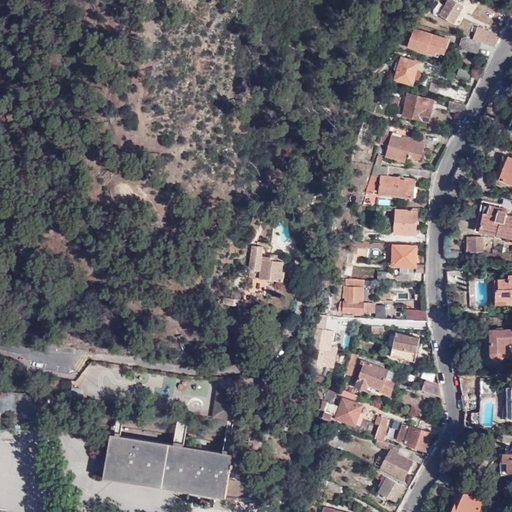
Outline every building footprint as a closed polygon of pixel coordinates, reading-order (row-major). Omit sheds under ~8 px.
[(454,22),(465,4),(456,0),(447,0),(439,13),(454,22)] [(443,59),(449,38),(413,28),(407,49),(443,59)] [(495,46),(499,37),(484,32),(479,42),(480,42),(495,46)] [(480,42),(479,42),(462,37),(459,46),(467,48),(466,51),(477,53),(480,42)] [(418,70),(420,62),(400,55),(393,78),(414,83),(415,78),(419,79),(422,71),(418,70)] [(474,70),(460,66),(457,75),(472,80),(474,70)] [(511,86),(500,81),(493,97),(511,104),(511,86)] [(428,122),(434,99),(409,92),(402,115),(428,122)] [(398,106),(401,97),(394,95),(392,105),(398,106)] [(463,112),(467,105),(451,101),(449,108),(463,112)] [(390,127),(384,126),(379,144),(384,145),(387,134),(388,134),(390,127)] [(421,160),(425,142),(402,136),(402,137),(392,135),(386,155),(404,161),(407,155),(421,160)] [(511,187),(511,160),(504,158),(495,181),(511,187)] [(376,164),(375,164),(372,176),(377,176),(381,177),(379,195),(415,198),(417,179),(388,176),(389,166),(381,165),(376,164)] [(471,174),(459,168),(454,180),(465,186),(471,174)] [(372,176),(370,176),(366,188),(375,189),(377,176),(372,176)] [(283,218),(281,208),(264,207),(265,213),(272,213),(272,220),(283,218)] [(497,233),(496,238),(511,241),(511,218),(506,217),(507,214),(499,212),(499,209),(489,208),(487,216),(483,215),(480,229),(497,233)] [(416,234),(417,211),(397,210),(395,233),(416,234)] [(353,224),(351,239),(364,240),(365,226),(353,224)] [(496,238),(497,233),(480,229),(479,234),(496,238)] [(482,255),(482,239),(467,239),(466,254),(482,255)] [(361,248),(362,243),(350,242),(347,263),(353,264),(354,254),(366,256),(368,249),(361,248)] [(416,267),(418,245),(393,244),(392,265),(400,266),(405,266),(416,267)] [(252,245),(249,268),(260,270),(260,278),(283,281),(284,271),(282,271),(283,261),(278,260),(279,255),(271,254),(271,259),(262,259),(263,246),(252,245)] [(260,270),(249,268),(248,277),(260,278),(260,270)] [(384,280),(385,272),(377,271),(377,279),(384,280)] [(465,286),(464,272),(448,272),(449,286),(465,286)] [(507,280),(498,281),(498,289),(494,290),(495,306),(511,305),(511,276),(507,277),(507,280)] [(353,294),(361,294),(361,286),(363,287),(363,279),(345,278),(344,297),(350,297),(351,286),(354,286),(353,294)] [(224,303),(239,305),(240,299),(225,297),(224,303)] [(338,310),(368,313),(369,303),(350,302),(345,301),(344,301),(339,301),(338,310)] [(426,319),(426,311),(407,310),(407,319),(426,319)] [(337,315),(320,315),(313,347),(316,348),(313,362),(327,366),(335,331),(339,332),(342,316),(337,315)] [(511,331),(489,332),(489,357),(490,360),(493,362),(495,363),(498,363),(501,362),(503,360),(504,357),(504,346),(511,345),(511,331)] [(415,362),(420,338),(396,332),(391,357),(415,362)] [(351,351),(345,373),(350,375),(357,353),(351,351)] [(367,384),(379,389),(378,391),(388,395),(393,383),(384,379),(387,370),(360,360),(359,362),(363,364),(355,386),(365,390),(367,384)] [(422,390),(441,396),(439,385),(425,380),(422,390)] [(216,390),(212,420),(236,423),(240,394),(216,390)] [(49,397),(0,393),(0,412),(47,417),(49,397)] [(475,393),(461,395),(463,410),(477,409),(475,393)] [(335,416),(354,423),(361,404),(342,397),(340,405),(327,401),(324,410),(324,409),(321,417),(329,420),(331,413),(336,414),(335,416)] [(381,417),(374,438),(377,439),(382,441),(386,428),(385,427),(388,419),(381,417)] [(426,450),(432,433),(403,423),(397,439),(426,450)] [(245,455),(114,435),(107,479),(227,498),(231,472),(242,474),(245,455)] [(382,441),(377,439),(376,443),(385,448),(386,448),(391,450),(381,468),(403,480),(413,462),(408,459),(398,453),(400,447),(382,441)] [(408,459),(412,451),(400,447),(398,453),(408,459)] [(511,452),(503,453),(503,462),(507,462),(507,472),(511,471),(511,452)] [(383,474),(376,470),(372,478),(379,481),(383,474)] [(458,476),(442,470),(440,473),(438,478),(454,484),(458,476)] [(396,502),(404,486),(387,477),(379,492),(396,502)] [(325,488),(340,493),(343,487),(328,479),(325,488)] [(477,511),(483,500),(461,490),(451,511),(450,511),(477,511)]
